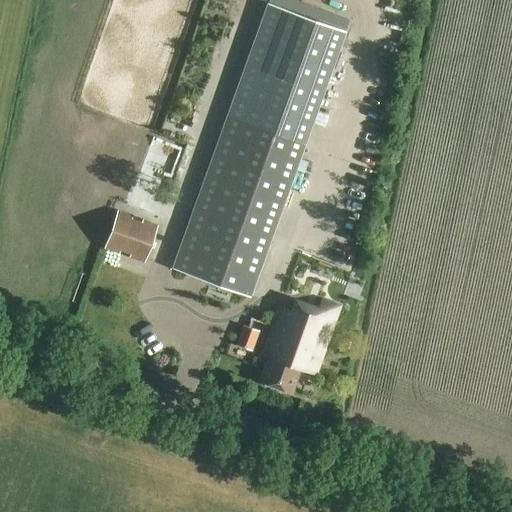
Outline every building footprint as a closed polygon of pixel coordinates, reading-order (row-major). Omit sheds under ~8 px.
[(305,144),(345,31),(341,29),(272,4),(267,3),(227,116),(305,144)] [(210,22),(191,66),(201,70),(219,26),(210,22)] [(196,70),(179,70),(180,89),(197,88),(196,70)] [(250,296),(305,144),(227,116),(172,268),(250,296)] [(105,246),(146,259),(156,229),(115,215),(105,246)] [(268,359),(259,382),(292,394),(301,370),(314,375),(324,349),(332,327),(335,318),(339,309),(335,307),(322,302),(319,312),(299,305),(296,314),(289,312),(281,308),(265,350),(263,357),(268,359)] [(242,325),(235,344),(249,350),(256,330),(243,325),(242,325)]
